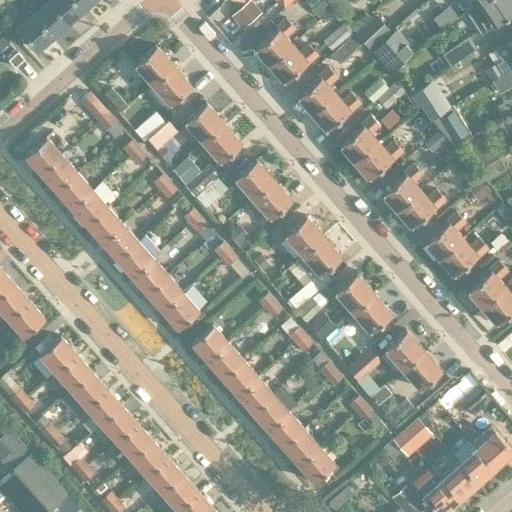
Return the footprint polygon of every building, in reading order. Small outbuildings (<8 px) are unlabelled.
[(65,21),(80,8),(73,0),(48,0),(48,1),(65,21)] [(260,10),(253,2),(251,0),(247,0),(231,14),(242,26),(260,10)] [(305,0),(319,16),(324,11),(329,7),(330,6),(324,0),(305,0)] [(444,0),(424,0),(412,12),(421,22),(445,1),(444,0)] [(458,0),(459,1),(457,2),(462,8),(464,7),(466,10),(470,7),(478,2),(479,0),(458,0)] [(511,0),(479,0),(478,2),(465,10),(480,31),(511,10),(511,0)] [(50,34),(65,21),(48,1),(33,14),(50,34)] [(36,47),(50,34),(33,14),(18,27),(36,47)] [(370,47),(389,30),(374,14),(355,31),(370,47)] [(284,35),(294,27),(285,17),(275,26),(277,27),(254,47),(269,63),(291,44),(284,35)] [(351,32),(352,30),(344,21),(342,23),(341,22),(322,39),(332,50),(352,33),(351,32)] [(396,27),(371,48),(390,70),(414,49),(396,27)] [(339,61),(360,42),(352,33),(332,50),(331,52),(339,61)] [(3,35),(0,37),(0,50),(9,42),(3,35)] [(450,65),(476,47),(468,35),(442,53),(450,65)] [(501,59),(485,68),(492,80),(502,74),(511,67),(511,36),(506,41),(494,48),(501,59)] [(307,61),(317,53),(308,43),(298,52),(291,44),(269,63),(283,80),(306,60),(307,61)] [(152,82),(173,64),(155,44),(134,62),(152,82)] [(14,66),(24,58),(16,50),(7,58),(14,66)] [(169,102),(191,84),(173,64),(152,82),(169,102)] [(326,84),(336,75),(328,65),(318,74),(319,75),(297,95),(311,112),(334,92),(326,84)] [(511,67),(502,74),(509,85),(511,82),(511,67)] [(372,100),(396,78),(387,69),(363,90),(372,100)] [(502,74),(492,80),(499,91),(509,85),(502,74)] [(432,79),(410,93),(418,105),(420,103),(430,119),(450,105),(439,90),(432,79)] [(386,107),(405,90),(395,80),(377,96),(386,107)] [(99,120),(108,112),(88,90),(79,98),(99,120)] [(349,110),(359,101),(351,91),(341,100),(334,92),(311,112),(326,128),(348,108),(349,110)] [(120,93),(113,99),(120,107),(127,101),(120,93)] [(502,115),(511,108),(511,96),(497,105),(502,115)] [(202,139),(223,121),(205,101),(184,119),(202,139)] [(453,105),(431,118),(452,142),(469,131),(453,105)] [(418,123),(423,118),(415,109),(409,114),(418,123)] [(145,135),(163,119),(155,110),(137,127),(145,135)] [(123,129),(114,120),(108,112),(99,120),(114,137),(123,129)] [(369,132),(379,123),(370,114),(361,123),(362,124),(339,143),(354,160),(376,140),(369,132)] [(156,148),(177,129),(168,118),(146,137),(156,148)] [(219,159),(241,141),(223,121),(202,139),(219,159)] [(438,129),(433,133),(424,141),(432,150),(445,138),(438,129)] [(480,129),(462,140),(472,155),(480,167),(497,156),(489,144),(480,129)] [(40,171),(61,153),(45,135),(25,154),(40,171)] [(129,153),(139,145),(131,137),(122,145),(129,153)] [(392,158),(402,149),(393,140),(383,148),(376,140),(354,160),(368,176),(391,157),(392,158)] [(136,162),(146,153),(139,145),(129,153),(136,162)] [(157,150),(166,159),(171,155),(162,145),(157,150)] [(447,151),(453,158),(458,154),(451,147),(447,151)] [(55,188),(76,170),(61,153),(40,171),(55,188)] [(185,182),(200,169),(187,154),(172,167),(185,182)] [(458,154),(453,158),(452,160),(460,169),(466,163),(458,154)] [(252,196),(273,178),(255,157),(234,176),(252,196)] [(486,180),(505,168),(498,157),(479,169),(486,180)] [(216,174),(219,171),(209,161),(184,184),(194,195),(217,175),(216,174)] [(411,180),(421,172),(413,162),(403,171),(404,172),(382,192),(396,208),(419,189),(411,180)] [(70,205),(91,187),(76,170),(55,188),(70,205)] [(159,188),(169,179),(162,171),(152,180),(159,188)] [(205,206),(227,186),(217,175),(194,195),(205,206)] [(479,176),(474,182),(467,187),(478,199),(490,188),(479,176)] [(269,216),(290,198),(273,178),(252,196),(269,216)] [(166,196),(176,187),(169,179),(159,188),(166,196)] [(86,223),(106,204),(91,187),(70,205),(86,223)] [(434,206),(444,198),(436,188),(426,197),(419,189),(396,208),(411,225),(433,205),(434,206)] [(175,205),(184,197),(178,190),(169,199),(175,205)] [(101,240),(122,222),(106,204),(86,223),(101,240)] [(190,222),(200,213),(192,205),(182,214),(190,222)] [(454,229),(464,220),(456,211),(446,219),(447,221),(424,240),(439,257),(461,237),(454,229)] [(197,230),(207,221),(200,213),(190,222),(197,230)] [(302,253),(323,234),(305,214),(284,232),(302,253)] [(116,257),(137,239),(122,222),(101,240),(116,257)] [(244,251),(258,238),(247,225),(232,238),(244,251)] [(496,248),(507,239),(500,231),(489,241),(496,248)] [(313,278),(340,255),(323,234),(302,253),(296,258),(313,278)] [(477,255),(487,246),(478,236),(468,245),(461,237),(439,257),(453,273),(476,253),(477,255)] [(131,274),(152,256),(137,239),(116,257),(131,274)] [(220,256),(230,247),(223,240),(213,248),(220,256)] [(227,264),(237,255),(230,247),(220,256),(227,264)] [(262,270),(269,263),(260,253),(252,259),(262,270)] [(147,292),(168,273),(152,256),(131,274),(147,292)] [(497,277),(507,268),(498,259),(488,268),(489,269),(467,289),(481,305),(504,285),(497,277)] [(0,293),(13,282),(0,267),(0,293)] [(352,310),(373,291),(355,271),(334,289),(352,310)] [(162,309),(183,291),(168,273),(147,292),(162,309)] [(295,307),(318,287),(310,278),(287,297),(295,307)] [(0,308),(8,317),(28,299),(13,282),(0,293),(0,308)] [(306,320),(335,292),(326,282),(296,310),(306,320)] [(511,292),(511,294),(504,285),(481,305),(496,322),(511,307),(511,292)] [(264,307),(274,298),(268,290),(258,299),(264,307)] [(177,326),(198,308),(183,291),(162,309),(177,326)] [(369,330),(391,312),(373,291),(352,310),(369,330)] [(271,314),(281,305),(274,298),(264,307),(271,314)] [(23,335),(44,317),(28,299),(8,317),(23,335)] [(322,312),(309,323),(320,336),(333,324),(328,318),(326,316),(322,312)] [(290,315),(280,323),(288,333),(295,327),(298,324),(290,315)] [(206,359),(227,340),(211,323),(191,341),(206,359)] [(295,341),(305,332),(298,324),(295,327),(288,333),(295,341)] [(402,367),(423,348),(405,328),(384,346),(402,367)] [(302,349),(311,340),(305,332),(295,341),(302,349)] [(54,370),(75,352),(60,334),(39,353),(54,370)] [(355,357),(354,356),(338,338),(329,346),(346,365),(355,357)] [(221,376),(242,357),(227,340),(206,359),(221,376)] [(357,379),(380,359),(368,346),(355,357),(346,365),(357,379)] [(419,387),(440,368),(423,348),(402,367),(419,387)] [(69,387),(90,369),(75,352),(54,370),(69,387)] [(236,393),(257,375),(242,357),(221,376),(236,393)] [(325,375),(335,366),(328,358),(318,367),(325,375)] [(332,383),(342,374),(335,366),(325,375),(332,383)] [(85,404),(105,386),(90,369),(69,387),(85,404)] [(465,391),(477,381),(469,371),(435,400),(444,410),(465,391)] [(252,410),(273,392),(257,375),(236,393),(252,410)] [(379,387),(371,394),(378,403),(391,391),(384,383),(379,387)] [(16,403),(26,394),(19,386),(9,395),(16,403)] [(100,422),(121,403),(105,386),(85,404),(85,405),(76,412),(84,420),(92,413),(100,422)] [(267,427),(288,409),(273,392),(252,410),(267,427)] [(355,410),(365,401),(358,393),(348,402),(355,410)] [(23,411),(33,402),(26,394),(16,403),(23,411)] [(380,402),(388,412),(397,404),(389,394),(380,402)] [(395,420),(413,405),(405,397),(397,404),(388,412),(395,420)] [(438,415),(444,410),(435,400),(429,406),(438,415)] [(362,432),(379,418),(365,401),(355,410),(362,418),(355,424),(362,432)] [(115,439),(136,421),(121,403),(100,422),(115,439)] [(425,408),(416,416),(425,426),(426,427),(435,419),(425,408)] [(282,445),(303,427),(288,409),(267,427),(282,445)] [(40,428),(49,421),(42,412),(33,420),(32,421),(39,429),(40,428)] [(416,416),(399,431),(408,442),(425,426),(416,416)] [(46,437),(56,428),(49,420),(49,421),(40,428),(39,429),(46,437)] [(130,456),(151,438),(136,421),(115,439),(130,456)] [(494,466),(511,449),(490,425),(483,431),(486,435),(475,445),(494,466)] [(0,458),(6,466),(27,447),(9,427),(0,434),(0,458)] [(318,444),(318,443),(303,427),(282,445),(298,462),(318,444)] [(53,445),(63,436),(56,428),(46,437),(53,445)] [(399,431),(383,445),(392,456),(401,448),(408,442),(399,431)] [(146,473),(166,455),(151,438),(130,456),(146,473)] [(313,480),(339,456),(323,438),(318,443),(318,444),(298,462),(313,480)] [(476,482),(494,466),(475,445),(457,461),(476,482)] [(78,473),(88,464),(71,447),(64,454),(71,462),(69,463),(78,473)] [(45,511),(68,492),(35,454),(32,451),(8,471),(0,478),(0,488),(3,492),(13,484),(30,503),(21,511),(22,511),(45,511)] [(161,491),(182,472),(166,455),(146,473),(161,491)] [(458,498),(476,482),(457,461),(439,477),(458,498)] [(84,480),(94,471),(88,464),(78,473),(84,480)] [(441,511),(458,498),(439,477),(434,471),(415,487),(437,511),(441,511)] [(176,508),(197,490),(182,472),(161,491),(176,508)] [(389,493),(393,489),(382,477),(378,481),(389,493)] [(102,481),(95,488),(99,492),(106,486),(102,481)] [(342,501),(355,489),(349,483),(336,494),(342,501)] [(405,511),(416,511),(424,505),(405,484),(392,496),(405,511)] [(107,506),(117,497),(110,489),(100,498),(107,506)] [(206,511),(212,507),(197,490),(176,508),(170,511),(206,511)] [(85,511),(69,494),(47,511),(85,511)] [(111,511),(116,511),(124,505),(117,497),(107,506),(111,511)] [(133,498),(124,506),(129,511),(134,511),(141,506),(133,498)]
